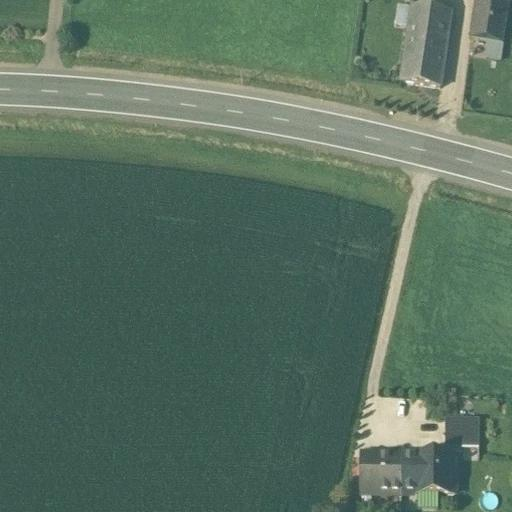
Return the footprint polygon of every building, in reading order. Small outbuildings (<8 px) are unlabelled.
[(510,0),(477,0),(471,41),(503,46),(510,0)] [(452,15),(412,9),(408,40),(448,46),(452,15)] [(448,46),(408,40),(401,85),(441,91),(448,46)] [(480,422),(446,422),(446,450),(480,450),(480,422)] [(419,459),(364,459),(363,496),(365,496),(365,492),(382,493),(382,497),(403,497),(403,492),(419,492),(419,459)] [(452,459),(419,459),(419,492),(419,496),(457,496),(457,480),(452,480),(452,459)]
